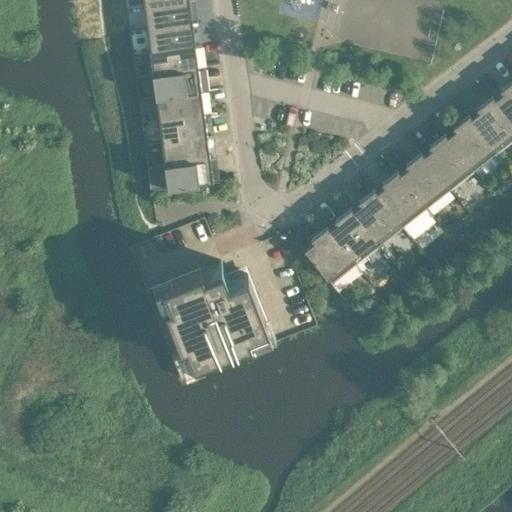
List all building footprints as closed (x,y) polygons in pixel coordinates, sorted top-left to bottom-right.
[(188,0),(175,0),(142,5),(145,27),(192,21),(188,0)] [(192,21),(145,27),(148,50),(195,43),(192,21)] [(195,43),(148,50),(150,72),(197,66),(195,43)] [(197,66),(150,72),(153,95),(200,89),(197,66)] [(511,82),(493,97),(511,121),(511,82)] [(200,89),(153,95),(156,117),(203,111),(200,89)] [(511,139),(511,121),(493,97),(469,116),(497,151),(511,139)] [(203,111),(156,117),(159,140),(206,134),(203,111)] [(497,151),(469,116),(446,135),(474,170),(497,151)] [(206,134),(159,140),(162,163),(209,157),(206,134)] [(474,170),(446,135),(422,153),(450,188),(474,170)] [(450,188),(422,153),(399,172),(426,207),(450,188)] [(165,186),(212,180),(209,157),(162,163),(165,186)] [(433,216),(426,207),(399,172),(375,190),(403,226),(409,234),(433,216)] [(403,226),(375,190),(351,209),(379,244),(403,226)] [(379,244),(351,209),(328,228),(355,263),(379,244)] [(303,247),(337,290),(362,271),(355,263),(328,228),(303,247)] [(201,266),(146,288),(181,377),(274,340),(247,271),(245,271),(245,272),(228,278),(221,259),(219,260),(220,265),(203,271),(201,266)]
